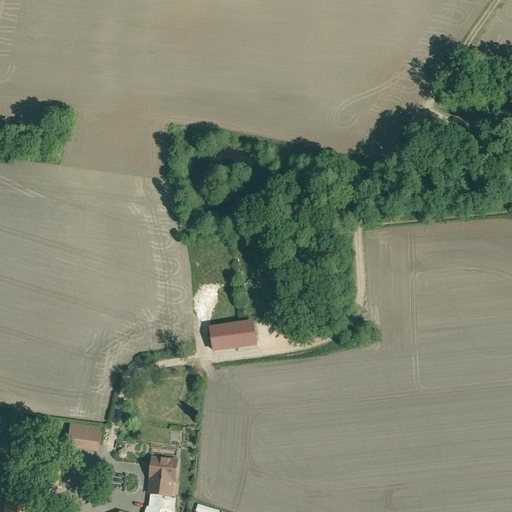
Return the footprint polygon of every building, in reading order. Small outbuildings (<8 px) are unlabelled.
[(210,327),(213,352),(257,346),(253,321),(210,327)] [(105,428),(72,425),(69,446),(103,450),(105,428)] [(12,463),(0,459),(0,494),(4,495),(12,463)] [(176,464),(150,461),(147,484),(148,484),(146,500),(148,501),(160,502),(169,503),(171,487),(173,487),(176,464)] [(52,468),(51,474),(46,473),(42,492),(55,495),(61,470),(52,468)] [(122,498),(122,479),(110,478),(106,478),(106,498),(110,498),(122,498)] [(2,498),(0,511),(27,511),(29,501),(2,498)] [(159,511),(160,502),(148,501),(147,509),(157,511),(159,511)]
